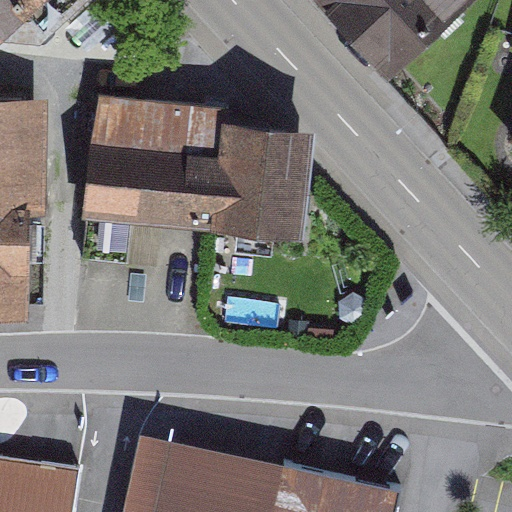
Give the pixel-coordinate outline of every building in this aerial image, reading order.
[(0,0),(0,26),(27,0),(0,0)] [(463,0),(318,0),(315,3),(388,81),(469,5),(463,0)] [(19,95),(0,95),(0,308),(28,307),(19,95)] [(310,137),(110,138),(111,240),(311,239),(310,137)] [(511,151),(501,162),(511,172),(511,151)] [(269,511),(281,459),(140,429),(122,511),(269,511)] [(78,511),(85,468),(0,454),(0,511),(78,511)] [(385,511),(391,482),(281,459),(269,511),(385,511)]
